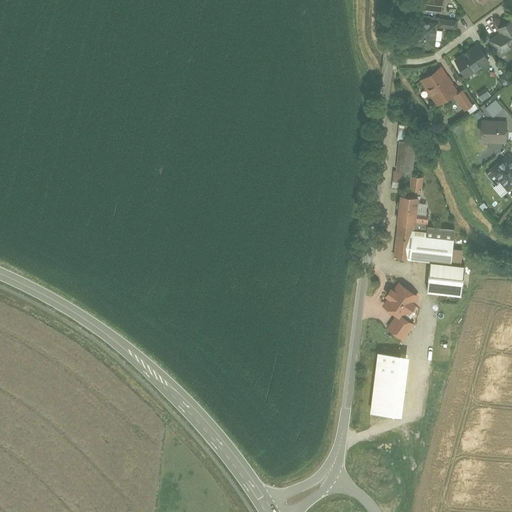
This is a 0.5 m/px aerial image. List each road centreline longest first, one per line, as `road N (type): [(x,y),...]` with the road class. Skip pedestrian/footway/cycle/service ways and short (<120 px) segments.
road 1 (residential): [(391,61),(338,452),(327,476),(273,511)]
road 2 (tertiary): [(0,275),(127,350),(211,432),(269,511)]
road 3 (residential): [(511,6),(431,60),(391,61)]
